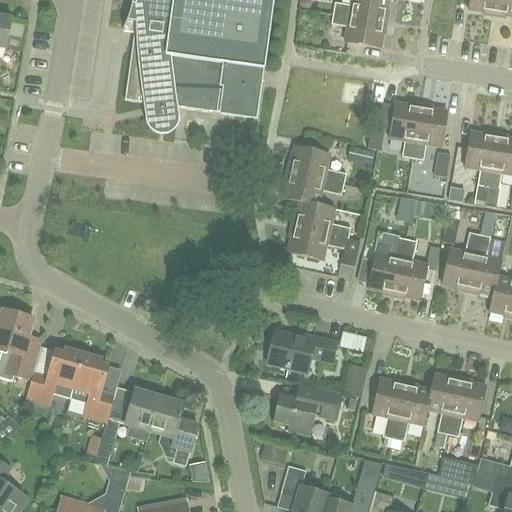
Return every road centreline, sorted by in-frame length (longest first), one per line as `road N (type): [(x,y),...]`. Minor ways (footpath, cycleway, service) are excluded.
road 1 (residential): [(246,511),(214,379),(44,281),(29,264),(30,228)]
road 2 (residential): [(511,353),(284,303)]
road 3 (residential): [(30,228),(71,0)]
